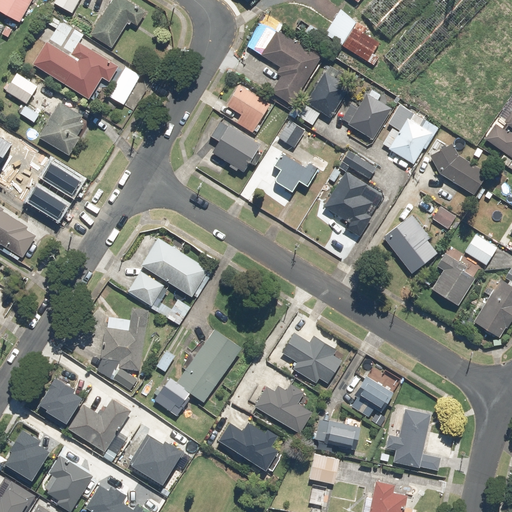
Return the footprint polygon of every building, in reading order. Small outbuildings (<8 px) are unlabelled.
[(0,0),(0,6),(23,20),(35,0),(0,0)] [(56,0),(55,2),(73,12),(80,0),(56,0)] [(128,0),(112,0),(92,35),(114,48),(139,6),(128,0)] [(375,0),(359,16),(384,42),(426,0),(375,0)] [(411,83),(490,0),(436,0),(383,56),(411,83)] [(341,10),(324,34),(340,45),(357,21),(341,10)] [(15,29),(7,24),(1,34),(9,39),(15,29)] [(356,28),(344,47),(367,61),(378,42),(356,28)] [(269,93),(292,105),(304,83),(320,57),(277,31),(261,56),(282,69),(269,93)] [(51,37),(34,65),(94,101),(111,73),(51,37)] [(306,102),(330,117),(349,88),(324,72),(306,102)] [(17,75),(7,91),(26,103),(36,86),(17,75)] [(271,105),(239,86),(227,106),(258,125),(271,105)] [(348,124),(373,138),(392,107),(367,93),(348,124)] [(25,105),(20,113),(33,122),(39,114),(25,105)] [(58,106),(42,137),(73,154),(90,122),(58,106)] [(511,113),(506,122),(509,124),(504,131),(495,124),(486,138),(511,156),(511,113)] [(389,150),(411,163),(429,133),(407,120),(389,150)] [(290,121),(279,138),(295,147),(305,131),(290,121)] [(260,144),(229,126),(212,154),(243,172),(260,144)] [(0,137),(0,165),(13,145),(0,137)] [(430,154),(438,172),(475,194),(488,173),(458,155),(452,143),(430,154)] [(274,165),(281,170),(274,182),(292,193),(300,181),(308,185),(314,175),(319,179),(329,164),(315,154),(306,168),(281,154),(274,165)] [(355,155),(349,166),(368,177),(374,167),(355,155)] [(51,164),(44,175),(72,194),(80,182),(51,164)] [(373,202),(363,196),(370,184),(345,171),(337,186),(335,184),(324,206),(361,225),(373,202)] [(38,186),(31,198),(59,216),(67,204),(38,186)] [(511,195),(507,192),(491,218),(511,230),(511,195)] [(441,207),(433,218),(447,228),(455,216),(441,207)] [(0,211),(0,242),(21,256),(36,234),(0,211)] [(412,216),(384,238),(411,272),(439,250),(412,216)] [(511,236),(502,230),(495,241),(511,251),(511,236)] [(477,236),(467,252),(486,264),(496,248),(477,236)] [(159,237),(142,265),(190,294),(207,266),(159,237)] [(430,289),(459,307),(479,275),(452,258),(444,253),(435,266),(442,270),(430,289)] [(139,272),(127,291),(150,305),(162,286),(139,272)] [(474,323),(498,338),(511,314),(511,286),(500,279),(474,323)] [(236,295),(231,303),(245,311),(250,303),(236,295)] [(191,306),(179,298),(167,317),(180,325),(191,306)] [(124,367),(138,369),(148,310),(133,308),(130,329),(103,326),(99,358),(125,361),(124,367)] [(155,402),(174,415),(191,392),(204,401),(241,347),(214,328),(180,378),(174,374),(155,402)] [(294,330),(281,350),(296,359),(292,365),(317,381),(320,377),(328,382),(343,358),(332,352),(335,348),(313,334),(310,339),(294,330)] [(156,365),(164,371),(174,357),(166,351),(156,365)] [(56,374),(39,402),(49,408),(46,413),(65,425),(83,396),(74,390),(76,387),(56,374)] [(368,375),(349,405),(374,420),(393,390),(368,375)] [(267,385),(255,406),(302,433),(314,412),(297,402),(304,390),(280,377),(273,389),(267,385)] [(112,395),(100,413),(82,404),(68,430),(94,444),(95,442),(103,448),(130,408),(112,395)] [(149,431),(151,429),(156,432),(157,431),(176,444),(182,434),(164,421),(165,419),(144,405),(134,421),(149,431)] [(394,460),(419,465),(438,469),(440,458),(422,454),(430,413),(405,408),(396,449),(394,460)] [(232,418),(220,436),(268,466),(280,447),(272,442),(278,433),(268,426),(266,430),(250,420),(246,427),(232,418)] [(323,419),(319,441),(354,449),(359,427),(323,419)] [(15,448),(6,463),(32,478),(51,446),(41,440),(43,436),(22,424),(9,445),(15,448)] [(148,431),(130,460),(164,480),(183,448),(159,434),(157,437),(148,431)] [(313,453),(308,479),(333,484),(338,458),(313,453)] [(59,454),(36,487),(70,510),(93,478),(59,454)] [(105,477),(88,502),(95,507),(91,511),(154,511),(137,500),(133,505),(122,498),(126,491),(105,477)] [(405,511),(408,495),(393,492),(395,485),(375,481),(368,511),(405,511)] [(0,498),(0,511),(25,511),(32,501),(8,486),(0,498)]
